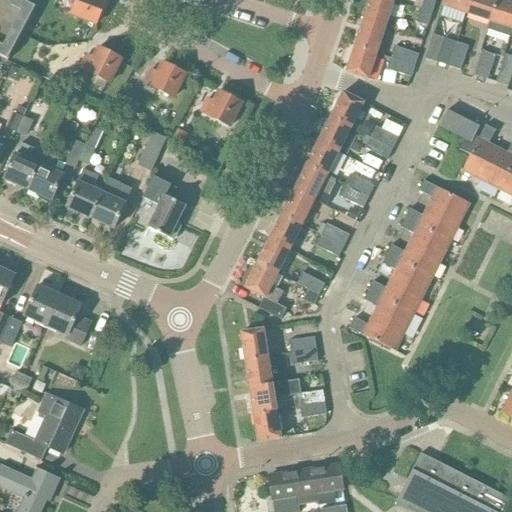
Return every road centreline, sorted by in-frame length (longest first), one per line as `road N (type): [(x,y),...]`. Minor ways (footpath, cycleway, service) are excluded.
road 1 (residential): [(344,446),(325,321),(441,81),(511,101)]
road 2 (unclassified): [(178,319),(216,272),(300,107)]
road 3 (residential): [(300,107),(135,22),(143,0)]
road 4 (tertiary): [(178,319),(0,229)]
road 5 (residential): [(511,439),(434,411),(355,444)]
road 6 (tertiary): [(207,468),(178,319)]
road 7 (residential): [(344,446),(207,468)]
road 8 (residential): [(102,511),(117,484),(207,468)]
